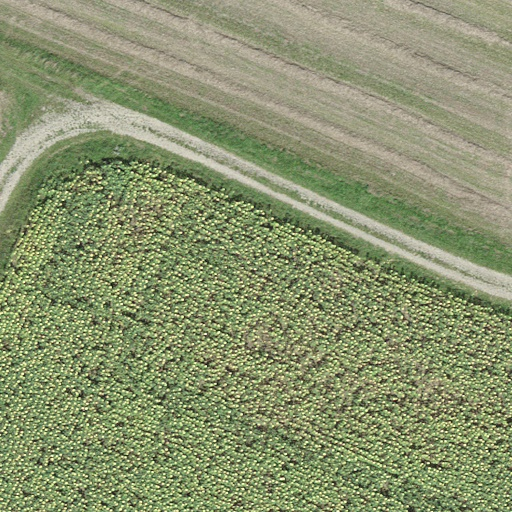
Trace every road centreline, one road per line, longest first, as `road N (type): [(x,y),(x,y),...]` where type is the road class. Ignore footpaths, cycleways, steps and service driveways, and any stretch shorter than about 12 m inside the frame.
road 1 (track): [(0,68),(511,289)]
road 2 (track): [(0,190),(33,146),(78,126),(128,122)]
